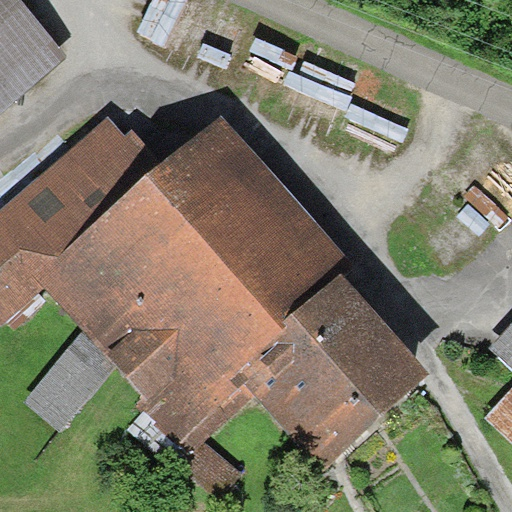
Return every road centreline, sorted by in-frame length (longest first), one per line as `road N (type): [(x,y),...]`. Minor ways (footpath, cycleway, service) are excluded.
road 1 (track): [(272,0),(511,104)]
road 2 (track): [(107,511),(86,497),(88,444),(119,405)]
